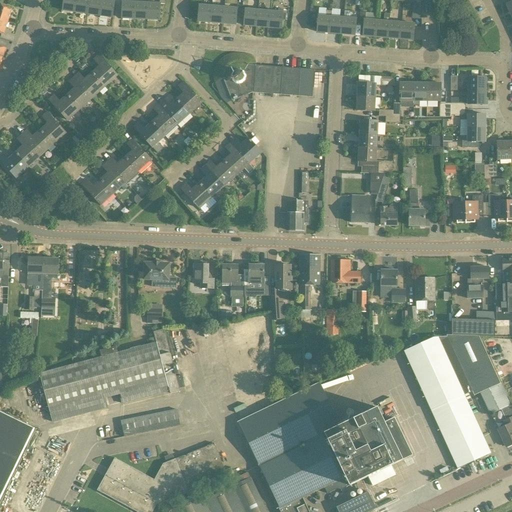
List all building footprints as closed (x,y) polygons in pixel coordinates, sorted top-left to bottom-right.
[(63,0),(62,11),(75,12),(76,0),(63,0)] [(76,0),(75,12),(87,14),(88,0),(76,0)] [(88,0),(87,14),(99,16),(101,0),(88,0)] [(114,1),(104,0),(101,0),(99,16),(111,18),(114,1)] [(121,18),(134,19),(135,3),(122,2),(121,18)] [(134,19),(146,19),(147,3),(135,3),(134,19)] [(160,4),(147,3),(146,19),(159,20),(160,4)] [(0,5),(0,18),(8,21),(12,9),(9,8),(1,5),(1,6),(0,5)] [(198,22),(210,23),(212,7),(199,5),(198,22)] [(210,23),(222,24),(224,8),(212,7),(210,23)] [(237,9),(224,8),(222,24),(235,25),(237,9)] [(265,8),(265,11),(258,11),(256,27),(269,28),(270,12),(271,9),(265,8)] [(244,26),(256,27),(258,11),(245,9),(244,26)] [(326,11),(326,16),(318,16),(316,32),(330,33),(331,17),(332,11),(326,11)] [(283,13),(270,12),(269,28),(281,29),(283,13)] [(384,14),(384,21),(376,21),(375,37),(388,38),(389,22),(390,14),(384,14)] [(342,18),(331,17),(330,33),(341,34),(342,18)] [(355,19),(342,18),(341,34),(353,35),(355,19)] [(362,36),(375,37),(376,21),(363,20),(362,36)] [(388,38),(400,39),(401,23),(389,22),(388,38)] [(414,24),(401,23),(400,39),(413,40),(414,24)] [(207,63),(207,51),(194,51),(194,62),(207,63)] [(99,66),(92,73),(104,87),(116,76),(98,55),(93,59),(99,66)] [(231,101),(252,93),(255,66),(247,65),(245,70),(243,69),(242,69),(239,69),(237,69),(236,69),(235,70),(234,71),(233,71),(232,73),(232,74),(231,76),(223,79),(231,101)] [(314,70),(300,69),(255,66),(252,93),(298,97),(312,98),(314,70)] [(91,98),(104,87),(92,73),(84,80),(78,73),(73,78),(91,98)] [(467,77),(467,91),(486,91),(486,77),(467,77)] [(74,89),(67,96),(79,109),(91,98),(73,78),(68,82),(74,89)] [(183,93),(176,100),(188,114),(201,103),(182,82),(177,87),(183,93)] [(357,83),(357,97),(375,98),(375,84),(357,83)] [(400,101),(400,103),(400,107),(413,107),(413,105),(413,83),(399,83),(399,101),(400,101)] [(419,101),(427,101),(427,83),(413,83),(413,105),(419,105),(419,101)] [(440,84),(427,83),(427,101),(440,101),(440,84)] [(486,105),(486,91),(467,91),(467,98),(451,98),(451,104),(452,104),(452,110),(465,110),(465,105),(486,105)] [(67,120),(79,109),(67,96),(60,103),(53,96),(49,100),(67,120)] [(374,111),(375,98),(357,97),(356,110),(374,111)] [(176,125),(188,114),(176,100),(169,107),(162,100),(157,105),(176,125)] [(164,136),(176,125),(157,105),(153,109),(159,116),(151,123),(164,136)] [(467,115),(465,115),(465,110),(452,110),(452,115),(461,115),(461,120),(467,120),(467,128),(485,128),(485,115),(467,115)] [(48,124),(40,131),(52,145),(65,133),(47,113),(42,117),(48,124)] [(359,120),(359,134),(377,135),(377,121),(359,120)] [(163,147),(158,142),(164,136),(151,123),(144,129),(138,123),(133,127),(151,148),(152,147),(158,154),(163,150),(163,147)] [(479,148),(479,142),(485,142),(485,128),(467,128),(467,136),(462,136),(462,148),(479,148)] [(26,131),(22,136),(40,156),(52,145),(40,131),(32,138),(26,131)] [(376,148),(377,135),(359,134),(358,147),(376,148)] [(27,168),(40,156),(22,136),(17,140),(23,147),(15,154),(27,168)] [(235,140),(230,144),(254,170),(249,164),(261,153),(249,139),(241,146),(235,140)] [(132,151),(125,158),(137,172),(149,160),(131,140),(126,144),(132,151)] [(497,160),(511,160),(510,142),(497,142),(497,160)] [(218,144),(213,148),(217,153),(222,149),(218,144)] [(236,175),(244,168),(249,174),(254,170),(230,144),(225,148),(231,155),(223,162),(236,175)] [(376,161),(376,148),(358,147),(358,161),(358,167),(362,167),(377,168),(377,161),(376,161)] [(0,161),(15,178),(27,168),(15,154),(8,160),(2,154),(0,155),(0,161)] [(111,158),(106,163),(125,183),(137,172),(125,158),(117,165),(111,158)] [(393,162),(377,161),(377,168),(376,174),(391,174),(392,174),(393,162)] [(210,162),(205,166),(224,186),(236,175),(223,162),(216,168),(210,162)] [(108,173),(100,180),(112,194),(125,183),(106,163),(102,166),(108,173)] [(211,197),(224,186),(205,166),(201,170),(207,177),(199,184),(211,197)] [(403,187),(411,187),(411,168),(403,168),(403,187)] [(387,185),(391,174),(376,174),(369,174),(368,183),(375,183),(375,192),(374,192),(374,194),(375,195),(377,195),(381,183),(387,185)] [(100,205),(112,194),(100,180),(92,187),(86,180),(81,185),(100,205)] [(389,186),(387,185),(381,183),(377,195),(375,203),(383,203),(389,186)] [(199,209),(211,197),(199,184),(192,191),(186,184),(181,188),(199,209)] [(409,190),(409,210),(409,226),(424,226),(424,210),(419,210),(419,190),(409,190)] [(471,202),(465,203),(465,223),(474,223),(474,220),(477,220),(477,216),(483,216),(482,195),(472,196),(471,202)] [(488,195),(488,203),(489,216),(495,215),(495,219),(498,219),(498,222),(507,222),(506,201),(500,202),(498,195),(488,195)] [(352,196),(351,223),(368,223),(369,196),(352,196)] [(291,201),(291,213),(287,213),(287,230),(303,231),(304,223),(309,224),(308,201),(291,201)] [(456,223),(465,223),(465,203),(453,203),(453,204),(447,204),(447,217),(453,217),(454,220),(456,220),(456,223)] [(380,208),(380,214),(380,226),(396,226),(396,214),(398,211),(399,206),(396,204),(392,204),(389,206),(389,208),(380,208)] [(10,254),(3,253),(0,253),(0,277),(9,277),(10,254)] [(300,256),(299,285),(300,310),(310,310),(310,295),(305,295),(305,285),(319,285),(320,256),(300,256)] [(511,284),(511,257),(502,258),(503,272),(503,284),(511,284)] [(36,278),(36,273),(42,273),(43,259),(29,259),(28,273),(29,273),(29,277),(36,278)] [(42,273),(50,274),(50,278),(57,278),(57,274),(58,274),(58,260),(43,259),(42,273)] [(331,283),(349,284),(361,284),(361,273),(350,272),(350,261),(331,260),(331,283)] [(144,263),(144,280),(153,280),(152,287),(176,288),(176,278),(169,278),(169,264),(160,264),(160,263),(154,262),(154,264),(144,263)] [(276,289),(271,289),(273,320),(280,319),(278,304),(277,289),(291,290),(291,281),(290,281),(290,266),(283,266),(282,264),(279,264),(278,266),(275,266),(275,276),(276,276),(276,289)] [(213,280),(208,279),(208,265),(194,265),(193,283),(201,283),(201,288),(213,289),(213,280)] [(222,276),(222,284),(230,284),(230,285),(230,298),(231,298),(231,304),(243,305),(243,285),(243,275),(238,275),(238,266),(222,265),(222,276)] [(249,278),(249,284),(256,284),(256,293),(270,293),(269,278),(264,278),(264,265),(249,265),(249,278)] [(482,299),(482,279),(488,279),(488,268),(470,268),(471,279),(471,286),(466,286),(467,300),(482,299)] [(381,286),(391,286),(391,303),(405,304),(406,289),(397,289),(397,271),(381,271),(381,286)] [(415,301),(427,301),(427,309),(435,309),(434,279),(415,279),(415,301)] [(34,308),(41,308),(42,285),(35,285),(34,298),(26,297),(25,310),(34,310),(34,308)] [(51,286),(42,285),(41,308),(55,309),(55,298),(50,298),(51,286)] [(366,292),(357,292),(357,312),(365,312),(366,292)] [(147,324),(162,324),(162,305),(148,304),(147,324)] [(415,307),(408,307),(409,322),(423,321),(422,314),(416,315),(415,307)] [(327,310),(326,335),(337,335),(337,326),(334,326),(335,310),(327,310)] [(494,337),(495,321),(452,320),(451,335),(494,337)] [(122,404),(169,391),(170,393),(180,391),(179,388),(185,387),(182,375),(176,377),(175,374),(178,374),(178,371),(184,370),(183,366),(177,367),(176,365),(173,366),(170,353),(169,348),(179,347),(178,329),(164,330),(164,329),(153,332),(155,337),(151,338),(152,342),(156,341),(157,342),(39,374),(52,422),(107,408),(104,394),(119,390),(122,404)] [(490,414),(501,409),(506,420),(501,422),(504,427),(498,430),(506,447),(511,444),(511,409),(510,404),(501,384),(500,384),(478,336),(446,335),(474,396),(480,393),(490,414)] [(457,468),(491,453),(437,337),(432,337),(402,351),(457,468)] [(117,352),(116,347),(100,351),(101,357),(117,352)] [(327,494),(338,489),(341,490),(403,460),(412,456),(394,418),(385,423),(377,408),(340,425),(320,382),(237,422),(280,511),(308,511),(302,498),(324,488),(327,494)] [(177,409),(121,421),(124,437),(181,426),(177,409)] [(0,499),(34,429),(0,412),(0,499)] [(187,489),(226,473),(214,444),(175,459),(163,464),(154,480),(115,458),(97,490),(136,511),(152,511),(157,504),(158,505),(188,493),(187,489)] [(266,511),(250,478),(205,500),(203,495),(170,511),(169,511),(266,511)] [(339,511),(367,511),(375,508),(367,493),(337,508),(339,511)]
